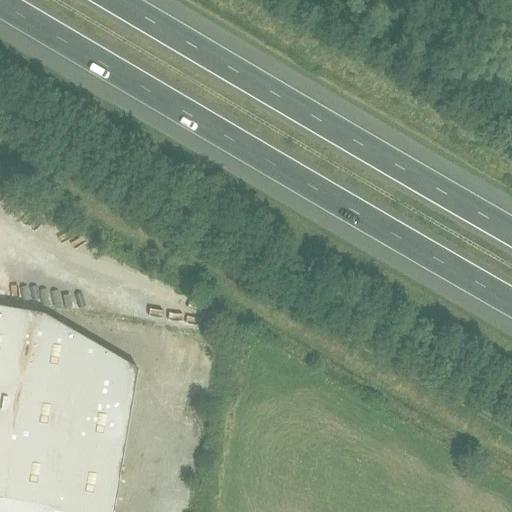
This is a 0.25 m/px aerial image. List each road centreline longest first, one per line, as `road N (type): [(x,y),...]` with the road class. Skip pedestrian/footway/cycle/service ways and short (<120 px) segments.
road 1 (motorway): [(0,8),(511,299)]
road 2 (motorway): [(511,230),(118,0)]
